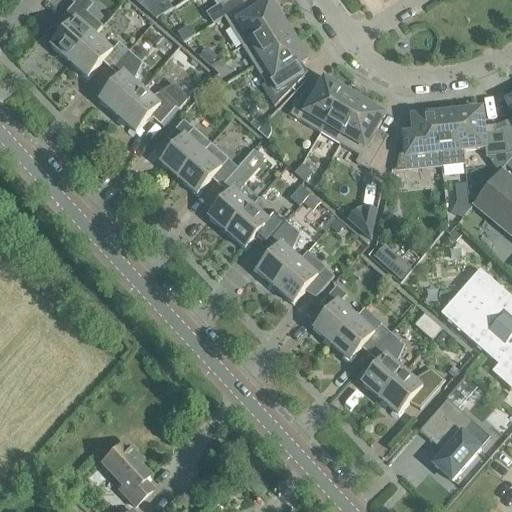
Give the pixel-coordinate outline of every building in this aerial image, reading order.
[(148,0),(147,0),(141,7),(152,16),(158,9),(148,0)] [(223,0),(226,4),(218,9),(224,19),(246,6),(241,0),(223,0)] [(246,6),(224,19),(242,48),(283,23),(271,3),(251,15),(246,6)] [(70,65),(95,37),(102,29),(75,5),(58,24),(67,32),(52,49),(70,65)] [(242,48),(254,68),(296,42),(283,23),(242,48)] [(196,37),(190,27),(178,34),(184,44),(196,37)] [(103,64),(112,72),(129,53),(119,45),(113,52),(95,37),(70,65),(88,81),(103,64)] [(298,68),(308,61),(296,42),(254,68),(263,81),(264,82),(266,86),(262,89),(274,109),(293,90),(301,81),(304,78),(298,68)] [(210,68),(218,60),(206,50),(199,58),(210,68)] [(143,65),(129,53),(112,72),(121,80),(100,104),(118,119),(143,91),(135,84),(143,65)] [(219,96),(227,87),(219,79),(210,89),(219,96)] [(321,136),(326,127),(345,94),(325,82),(314,101),(304,96),(291,118),(321,136)] [(152,99),(143,91),(118,119),(136,135),(151,118),(164,129),(190,100),(174,86),(152,99)] [(326,127),(321,136),(341,147),(365,105),(345,94),(326,127)] [(511,101),(507,104),(511,112),(511,120),(501,127),(502,132),(509,157),(511,155),(511,101)] [(341,147),(360,158),(356,165),(368,173),(386,144),(374,137),(385,117),(365,105),(341,147)] [(482,112),(459,114),(463,153),(485,151),(486,159),(499,158),(509,157),(502,132),(501,127),(484,129),(482,112)] [(464,165),(463,153),(459,114),(436,117),(442,167),(464,165)] [(413,170),(442,167),(436,117),(413,119),(415,136),(405,137),(406,134),(404,134),(397,170),(398,170),(398,169),(412,167),(413,170)] [(162,166),(179,182),(211,146),(184,122),(167,141),(177,149),(162,166)] [(250,126),(258,133),(261,129),(254,122),(250,126)] [(261,129),(258,133),(265,139),(267,141),(271,134),(271,127),(267,123),(261,129)] [(212,181),(221,189),(238,170),(211,146),(179,182),(197,198),(212,181)] [(210,221),(228,236),(252,208),(238,195),(266,163),(254,152),(238,170),(221,189),(231,197),(210,221)] [(302,167),(295,175),(304,183),(311,175),(302,167)] [(511,184),(501,175),(472,209),(511,241),(511,184)] [(297,192),(306,201),(310,197),(301,188),(297,192)] [(477,188),(468,189),(469,201),(478,200),(477,188)] [(310,197),(303,204),(314,214),(321,206),(310,197)] [(259,200),(252,208),(228,236),(245,252),(260,235),(269,243),(286,224),(259,200)] [(472,209),(468,206),(457,203),(451,215),(462,221),(472,209)] [(357,213),(349,222),(349,223),(350,223),(362,234),(371,242),(377,213),(363,211),(357,213)] [(338,236),(345,228),(337,221),(330,229),(338,236)] [(258,275),(276,290),(301,262),(292,254),(300,236),(286,224),(269,243),(279,251),(258,275)] [(457,230),(448,240),(454,246),(463,236),(457,230)] [(411,270),(384,246),(374,258),(401,282),(411,270)] [(310,270),(301,262),(276,290),(294,306),(309,289),(318,297),(335,278),(319,265),(310,270)] [(511,299),(481,272),(442,316),(499,367),(493,374),(511,391),(511,299)] [(315,332),(332,348),(357,320),(340,305),(347,297),(337,288),(320,307),(330,315),(315,332)] [(431,339),(440,331),(428,316),(418,323),(431,339)] [(357,320),(332,348),(350,363),(365,346),(375,354),(391,335),(381,327),(374,334),(357,320)] [(363,386),(381,402),(405,374),(397,366),(405,348),(391,335),(375,354),(384,362),(363,386)] [(451,343),(442,335),(435,343),(444,351),(451,343)] [(453,368),(448,373),(454,378),(458,373),(453,368)] [(405,374),(381,402),(398,418),(413,401),(423,409),(445,383),(432,371),(415,382),(405,374)] [(448,402),(420,434),(432,444),(434,442),(447,454),(434,467),(453,483),(481,451),(491,440),(474,425),(448,402)] [(135,509),(152,493),(144,484),(149,479),(133,462),(136,458),(124,445),(101,466),(130,497),(126,500),(135,509)]
